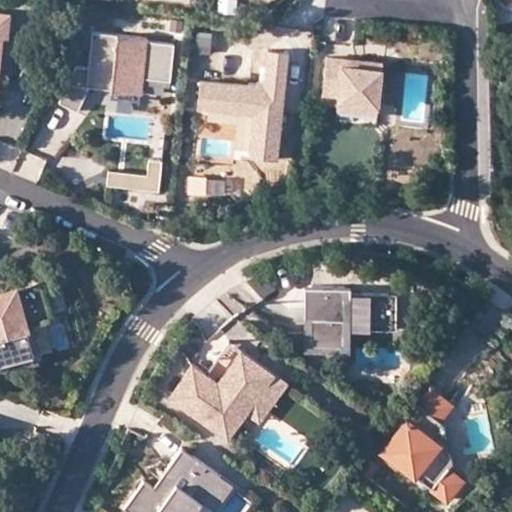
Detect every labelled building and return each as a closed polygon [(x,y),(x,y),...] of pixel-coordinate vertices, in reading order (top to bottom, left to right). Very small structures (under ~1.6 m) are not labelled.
[(0,25),(10,26),(12,13),(0,11),(0,25)] [(143,77),(171,79),(174,42),(146,40),(146,36),(92,31),(89,66),(77,65),(59,102),(78,111),(90,87),(94,77),(113,78),(113,89),(127,90),(141,91),(142,83),(143,77)] [(194,31),(192,51),(208,52),(210,33),(194,31)] [(292,54),(271,51),(268,89),(236,85),(204,82),(202,110),(258,116),(254,158),(281,161),(292,54)] [(347,60),(330,59),(327,95),(343,97),(341,110),(381,114),(386,64),(360,62),(360,68),(353,67),(347,66),(347,60)] [(90,87),(113,89),(113,78),(94,77),(90,87)] [(170,86),(171,79),(143,77),(142,83),(170,86)] [(242,119),(238,161),(254,162),(254,158),(258,116),(202,110),(201,115),(242,119)] [(162,158),(148,156),(147,173),(146,174),(160,175),(162,158)] [(109,169),(107,184),(158,189),(160,175),(146,174),(147,173),(109,169)] [(186,190),(221,192),(222,175),(187,173),(186,190)] [(0,308),(0,361),(32,353),(23,319),(51,311),(47,296),(42,277),(13,284),(18,304),(0,308)] [(0,287),(0,308),(18,304),(13,284),(0,287)] [(331,289),(309,288),(309,349),(349,350),(349,327),(354,327),(393,327),(393,295),(355,295),(354,289),(331,289)] [(349,327),(349,350),(309,349),(309,353),(354,354),(354,327),(349,327)] [(217,380),(239,348),(227,339),(204,372),(217,380)] [(246,410),(273,371),(239,348),(217,380),(204,372),(191,362),(168,396),(227,437),(246,410)] [(285,380),(273,371),(246,410),(258,419),(285,380)] [(451,502),(467,481),(453,471),(435,457),(444,446),(431,436),(443,421),(454,405),(434,390),(383,458),(401,471),(404,467),(451,502)] [(443,421),(431,436),(444,446),(435,457),(453,471),(458,463),(449,426),(443,421)] [(153,487),(142,480),(123,507),(129,511),(193,511),(220,474),(181,447),(173,457),(167,467),(171,470),(157,490),(153,487)] [(171,470),(167,467),(153,487),(157,490),(171,470)] [(220,474),(193,511),(212,511),(233,483),(220,474)]
